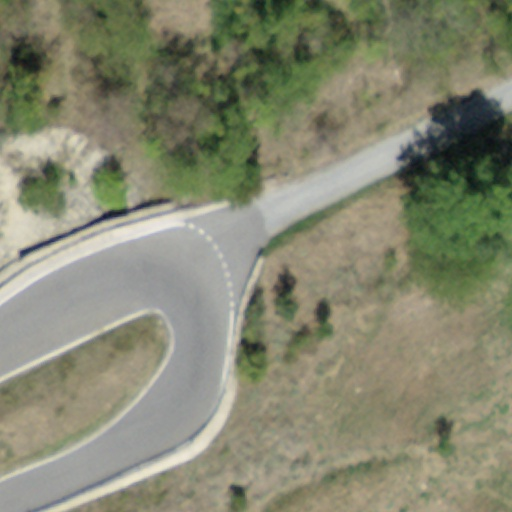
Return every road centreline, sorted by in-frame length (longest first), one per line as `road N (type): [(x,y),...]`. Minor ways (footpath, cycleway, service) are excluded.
road 1 (residential): [(179,281),(277,209),(511,84)]
road 2 (tertiary): [(0,503),(117,447),(179,399),(203,347),(197,303),(179,281)]
road 3 (tertiary): [(179,281),(157,273),(105,278),(0,338)]
